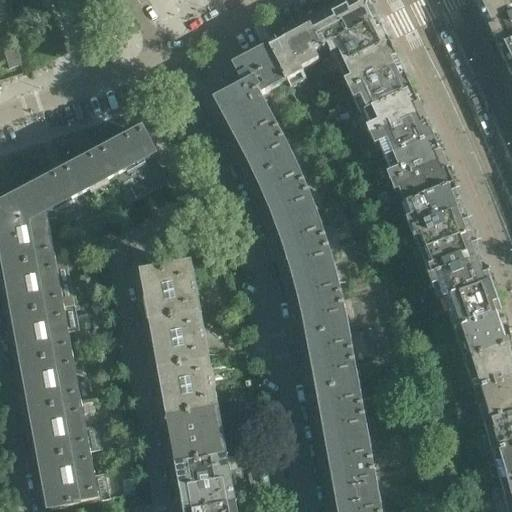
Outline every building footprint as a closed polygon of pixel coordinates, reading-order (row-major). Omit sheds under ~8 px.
[(331,45),(377,23),(369,4),(370,0),(368,0),(361,0),(361,2),(304,33),(270,51),(287,84),(288,85),(304,76),(302,72),(319,62),(315,54),(331,45)] [(488,29),(511,17),(511,0),(492,0),(477,8),(488,29)] [(511,17),(488,29),(499,51),(511,44),(511,17)] [(388,47),(377,23),(331,45),(336,57),(343,53),(348,65),(388,47)] [(511,80),(511,44),(499,51),(511,80)] [(399,71),(388,47),(348,65),(354,77),(347,80),(352,92),(399,71)] [(19,58),(16,50),(4,54),(7,62),(19,58)] [(260,98),(287,84),(270,51),(237,69),(242,78),(238,80),(244,91),(218,104),(233,131),(265,114),(264,114),(260,105),(263,103),(260,98)] [(21,66),(19,58),(7,62),(10,70),(21,66)] [(410,94),(399,71),(352,92),(358,104),(365,101),(370,113),(410,94)] [(421,118),(410,94),(370,113),(376,124),(368,128),(374,139),(421,118)] [(290,154),(281,136),(268,112),(264,114),(265,114),(233,131),(248,160),(253,170),(258,181),(295,164),(290,154)] [(432,141),(421,118),(374,139),(379,151),(387,148),(392,160),(432,141)] [(168,185),(156,163),(154,158),(142,135),(105,155),(117,178),(125,194),(126,194),(133,190),(138,200),(168,185)] [(443,165),(432,141),(392,160),(398,172),(390,175),(396,187),(443,165)] [(117,178),(105,155),(68,174),(81,197),(117,178)] [(317,218),(307,191),(302,180),(295,164),(258,181),(263,192),(268,203),(273,215),(280,232),(317,218)] [(454,189),(443,165),(396,187),(401,198),(408,195),(414,207),(454,189)] [(81,197),(68,174),(32,193),(44,216),(81,197)] [(464,213),(454,189),(414,207),(418,218),(411,221),(415,232),(464,213)] [(138,200),(133,190),(125,194),(118,198),(124,208),(138,201),(138,200)] [(46,239),(42,217),(44,216),(32,193),(0,210),(0,238),(2,247),(46,239)] [(473,237),(464,213),(415,232),(420,244),(428,241),(432,253),(473,237)] [(103,229),(107,221),(96,216),(92,224),(103,229)] [(332,263),(327,246),(321,229),(317,218),(280,232),(284,244),(288,256),(292,267),(297,285),(335,275),(332,263)] [(85,242),(88,233),(92,224),(75,222),(73,240),(85,242)] [(99,238),(103,229),(92,224),(88,233),(99,238)] [(96,246),(99,238),(88,233),(85,242),(96,246)] [(482,261),(474,239),(473,237),(432,253),(437,265),(429,268),(434,280),(482,261)] [(50,263),(46,239),(2,247),(6,271),(50,263)] [(491,286),(482,261),(434,280),(438,292),(446,289),(450,301),(491,286)] [(55,287),(50,263),(6,271),(10,295),(55,287)] [(196,317),(187,269),(143,277),(152,325),(196,317)] [(97,279),(95,271),(84,274),(85,281),(97,279)] [(346,321),(343,303),(335,275),(297,285),(300,297),(303,309),(306,321),(309,339),(349,332),(346,321)] [(98,287),(97,279),(85,281),(87,289),(98,287)] [(503,318),(491,286),(450,301),(456,317),(448,319),(454,335),(503,318)] [(59,311),(55,287),(10,295),(15,319),(59,311)] [(64,335),(59,311),(15,319),(19,343),(64,335)] [(205,365),(196,317),(152,325),(161,373),(205,365)] [(511,350),(511,345),(503,318),(454,335),(459,350),(467,348),(472,363),(511,350)] [(106,327),(104,319),(92,322),(94,329),(106,327)] [(107,335),(106,327),(94,329),(95,337),(107,335)] [(359,387),(354,360),(349,332),(309,339),(319,394),(359,387)] [(68,359),(64,335),(19,343),(24,367),(68,359)] [(511,350),(472,363),(477,379),(469,381),(474,397),(511,385),(511,350)] [(72,383),(68,359),(24,367),(28,391),(72,383)] [(213,412),(205,365),(161,373),(169,420),(213,412)] [(114,375),(113,367),(101,369),(103,377),(114,375)] [(116,383),(114,375),(103,377),(104,385),(116,383)] [(77,407),(72,383),(28,391),(32,415),(77,407)] [(511,385),(474,397),(479,413),(486,410),(491,426),(511,420),(511,385)] [(369,442),(364,414),(359,387),(319,394),(329,449),(369,442)] [(81,431),(77,407),(32,415),(37,439),(81,431)] [(222,460),(213,412),(169,420),(178,468),(222,460)] [(123,423),(122,415),(110,417),(111,425),(123,423)] [(511,454),(511,420),(491,426),(496,442),(488,444),(493,460),(511,454)] [(125,431),(123,423),(111,425),(113,433),(125,431)] [(86,455),(81,431),(37,439),(41,463),(86,455)] [(379,497),(374,469),(369,442),(329,449),(339,504),(379,497)] [(511,454),(493,460),(497,476),(505,474),(509,490),(511,488),(511,454)] [(90,479),(86,455),(41,463),(45,487),(90,479)] [(203,511),(231,507),(222,460),(178,468),(186,511),(203,511)] [(132,471),(131,463),(119,465),(120,473),(132,471)] [(134,479),(132,471),(120,473),(122,481),(134,479)] [(95,504),(90,479),(45,487),(50,511),(95,504)] [(381,511),(379,497),(339,504),(340,511),(381,511)]
